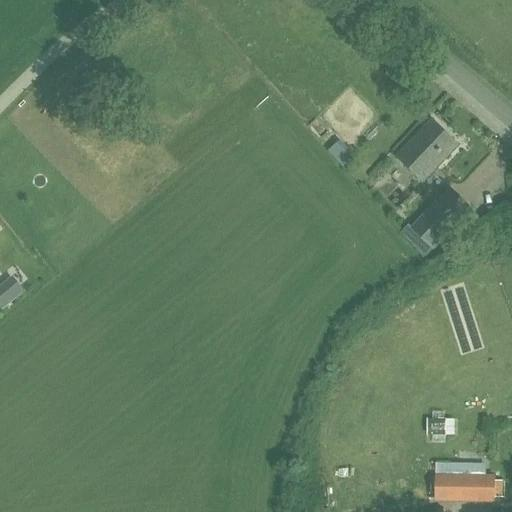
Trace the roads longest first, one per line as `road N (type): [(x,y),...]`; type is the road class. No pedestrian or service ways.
road 1 (tertiary): [(511,120),(371,0)]
road 2 (unknown): [(133,0),(0,111)]
